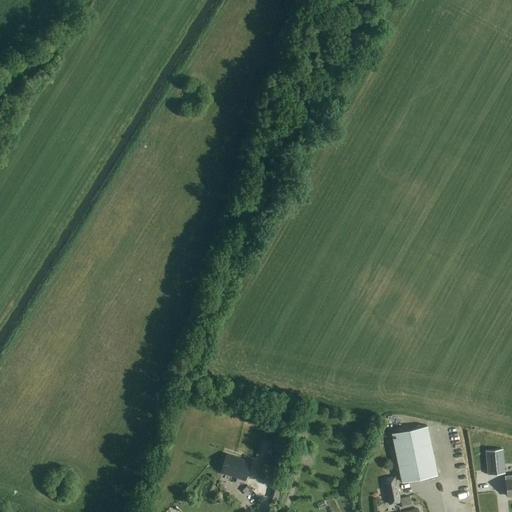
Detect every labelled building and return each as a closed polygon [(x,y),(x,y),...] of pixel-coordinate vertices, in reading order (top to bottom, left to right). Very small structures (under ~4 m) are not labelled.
[(401,482),(437,474),(427,425),(391,433),(401,482)] [(487,475),(505,473),(502,449),(485,450),(487,475)] [(224,464),(249,472),(252,462),(253,460),(228,452),(228,453),(224,464)] [(260,461),(256,474),(269,478),(273,465),(260,461)] [(288,494),(293,475),(288,473),(283,492),(288,494)] [(388,504),(400,502),(395,476),(382,478),(388,504)] [(276,498),(278,483),(269,481),(267,497),(276,498)] [(430,508),(435,507),(432,496),(427,498),(430,508)]
